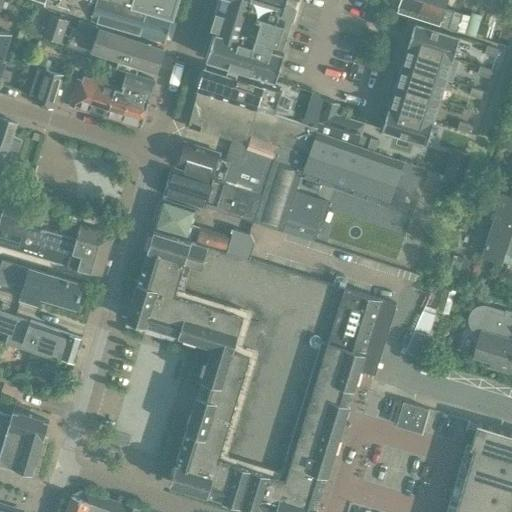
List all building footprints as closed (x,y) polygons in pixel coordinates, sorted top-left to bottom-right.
[(110,25),(117,1),(111,0),(44,0),(44,4),(109,24),(110,25)] [(111,0),(117,1),(170,17),(175,0),(111,0)] [(206,57),(208,57),(275,78),(283,52),(282,52),(291,22),(288,22),(290,13),(282,10),(285,0),(218,0),(209,30),(213,32),(206,57)] [(400,0),(398,7),(440,21),(445,8),(447,0),(400,0)] [(164,41),(170,17),(117,1),(110,25),(109,24),(109,25),(127,30),(129,33),(138,35),(138,33),(164,41)] [(451,20),(450,25),(450,26),(451,27),(456,29),(457,30),(458,30),(461,31),(463,31),(464,31),(464,32),(465,32),(466,32),(467,32),(468,33),(470,33),(473,35),(475,35),(476,35),(478,35),(481,36),(484,37),(485,37),(486,36),(486,34),(488,29),(488,27),(487,26),(486,26),(485,25),(482,25),(480,24),(479,22),(479,21),(480,15),(472,13),(470,13),(469,14),(467,14),(465,14),(462,13),(461,13),(460,13),(459,12),(457,12),(455,12),(454,12),(453,14),(452,17),(452,18),(452,19),(451,19),(451,20)] [(42,34),(62,41),(69,19),(49,13),(42,34)] [(406,44),(407,45),(452,58),(459,36),(413,22),(406,44)] [(155,71),(163,48),(97,26),(95,35),(71,27),(65,45),(89,53),(90,50),(155,71)] [(1,60),(9,31),(0,28),(0,75),(0,76),(5,61),(1,60)] [(14,49),(24,52),(27,43),(16,40),(14,49)] [(407,45),(401,65),(445,79),(451,81),(458,59),(452,58),(407,45)] [(486,45),(484,52),(496,56),(498,48),(486,45)] [(24,52),(14,49),(12,56),(22,59),(24,52)] [(52,108),(58,88),(62,73),(31,64),(22,91),(38,96),(35,103),(52,108)] [(393,86),(394,87),(438,100),(439,100),(445,79),(401,65),(400,64),(393,86)] [(205,66),(199,90),(256,108),(274,114),(282,90),(205,66)] [(479,66),(477,73),(488,77),(490,69),(479,66)] [(119,92),(127,94),(147,100),(153,80),(125,71),(120,88),(119,92)] [(88,111),(97,81),(83,76),(82,80),(78,78),(69,105),(88,111)] [(97,81),(88,111),(105,116),(114,86),(97,81)] [(114,86),(105,116),(121,121),(123,112),(122,112),(127,94),(119,92),(120,88),(114,86)] [(394,87),(388,107),(432,120),(438,100),(394,87)] [(471,87),(469,95),(480,98),(482,90),(471,87)] [(199,90),(187,126),(232,140),(245,144),(247,139),(249,134),(308,152),(316,130),(317,128),(274,114),(256,108),(199,90)] [(121,121),(139,126),(147,100),(127,94),(122,112),(123,112),(121,121)] [(318,122),(360,135),(363,123),(335,114),(338,103),(325,99),(318,122)] [(432,120),(388,107),(387,107),(381,128),(426,142),(432,121),(432,120)] [(11,140),(16,124),(0,118),(0,158),(4,159),(3,164),(12,167),(20,143),(11,140)] [(460,121),(457,129),(468,132),(471,125),(460,121)] [(250,136),(245,150),(271,159),(271,158),(303,169),(301,174),(382,203),(398,158),(316,130),(308,152),(307,156),(250,136)] [(184,142),(177,167),(262,192),(253,221),(283,231),(296,191),(269,172),(218,157),(219,152),(184,142)] [(169,175),(164,194),(203,207),(204,205),(253,221),(262,192),(177,167),(175,171),(171,169),(169,175)] [(296,191),(283,231),(315,241),(329,201),(296,190),(296,191)] [(511,248),(511,194),(501,192),(482,255),(501,261),(506,247),(511,248)] [(0,244),(66,264),(74,238),(28,225),(34,207),(5,198),(4,199),(0,214),(0,244)] [(154,228),(224,250),(229,236),(190,225),(195,208),(163,199),(157,218),(154,228)] [(74,238),(66,264),(99,274),(110,236),(95,232),(95,229),(79,224),(74,238)] [(250,256),(227,249),(226,251),(153,228),(125,317),(211,344),(169,481),(268,511),(314,511),(342,422),(359,369),(374,373),(396,303),(249,258),(250,256)] [(227,249),(250,256),(254,241),(250,233),(233,228),(227,249)] [(74,307),(81,283),(1,260),(0,264),(0,284),(9,288),(11,281),(24,285),(20,300),(36,304),(38,297),(74,307)] [(0,310),(0,329),(23,338),(22,343),(33,347),(31,351),(50,357),(51,353),(74,361),(81,338),(0,310)] [(429,335),(428,334),(434,315),(422,310),(406,347),(408,354),(423,358),(429,335)] [(480,330),(472,357),(490,363),(488,368),(511,374),(511,311),(505,310),(504,315),(486,310),(486,311),(480,330)] [(409,429),(421,432),(428,410),(428,409),(428,408),(403,401),(396,425),(409,429)] [(10,414),(0,449),(0,464),(32,473),(42,439),(48,420),(12,410),(10,414)] [(0,449),(10,414),(0,411),(0,449)] [(457,506),(454,511),(511,511),(511,433),(477,423),(476,425),(474,431),(470,446),(467,456),(453,505),(457,506)] [(117,511),(108,508),(71,495),(64,511),(117,511)]
